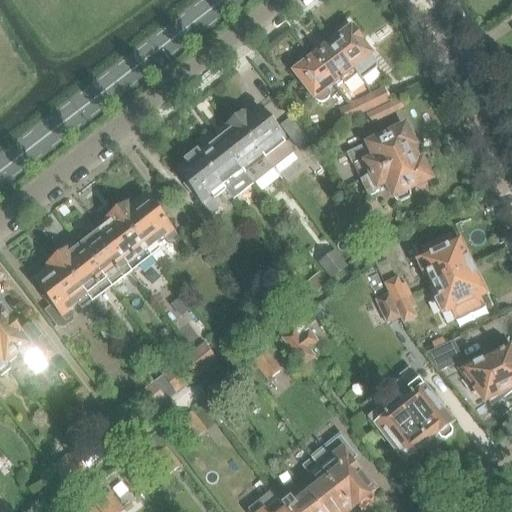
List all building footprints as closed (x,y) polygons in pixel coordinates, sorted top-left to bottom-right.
[(332,44),(357,77),(357,76),(353,70),(358,66),(361,69),(363,70),(365,70),(366,70),(369,70),(370,69),(372,67),(373,65),(373,63),(372,60),(369,57),(371,56),(362,43),(363,42),(354,30),(352,31),(351,29),(332,44)] [(344,87),(357,77),(332,44),(313,58),(334,85),(339,80),(344,87)] [(328,89),(334,85),(313,58),(294,73),(314,99),(317,103),(320,104),(323,104),(325,103),(327,102),(329,101),(329,98),(330,95),(328,89)] [(364,100),(370,112),(392,103),(385,88),(371,95),(372,96),(364,100)] [(372,96),(371,95),(349,105),(351,107),(357,104),(362,116),(370,112),(364,100),(372,96)] [(351,107),(349,105),(339,110),(345,124),(362,116),(357,104),(351,107)] [(369,127),(396,115),(390,104),(364,116),(369,127)] [(237,123),(264,158),(284,143),(259,110),(250,117),(248,114),(237,123)] [(297,149),(305,142),(289,121),(280,128),(297,149)] [(272,168),(264,158),(237,123),(226,131),(227,133),(218,140),(252,184),(272,168)] [(359,182),(361,181),(414,156),(410,147),(414,146),(403,123),(344,150),(348,160),(359,182)] [(248,187),(252,184),(218,140),(201,153),(200,151),(197,153),(224,189),(240,177),(248,187)] [(211,199),(224,189),(197,153),(185,162),(188,165),(179,172),(203,203),(212,215),(219,209),(211,199)] [(414,156),(361,181),(369,198),(389,189),(393,198),(399,204),(411,199),(410,191),(431,181),(422,163),(418,164),(414,156)] [(119,213),(152,257),(159,251),(155,246),(165,239),(168,244),(176,238),(145,198),(132,208),(129,205),(119,213)] [(132,272),(152,257),(119,213),(106,223),(107,224),(99,230),(132,272)] [(112,287),(132,272),(99,230),(92,236),(89,232),(77,242),(112,287)] [(435,285),(472,268),(460,241),(455,243),(451,235),(421,250),(425,259),(419,261),(419,260),(415,262),(422,277),(429,273),(435,285)] [(92,303),(112,287),(77,242),(76,242),(79,246),(72,252),(70,250),(59,259),(92,303)] [(332,280),(348,267),(335,251),(319,264),(332,280)] [(82,310),(92,303),(59,259),(46,269),(49,272),(35,282),(54,306),(46,313),(58,328),(64,329),(72,323),(73,317),(74,317),(70,312),(78,305),(82,310)] [(450,311),(454,319),(484,305),(480,296),(484,294),(472,268),(435,285),(441,298),(434,302),(441,316),(444,314),(444,313),(450,311)] [(314,294),(324,286),(316,277),(307,285),(314,294)] [(394,304),(411,296),(406,285),(402,287),(398,279),(385,285),(390,296),(394,304)] [(401,319),(394,304),(390,296),(376,302),(387,325),(401,319)] [(401,319),(404,325),(417,319),(413,310),(417,309),(411,296),(394,304),(401,319)] [(274,326),(278,323),(263,303),(259,306),(274,326)] [(33,323),(19,334),(1,310),(0,310),(0,356),(8,367),(20,357),(35,376),(48,366),(44,361),(56,353),(33,323)] [(267,325),(259,313),(250,319),(259,331),(267,325)] [(300,338),(292,329),(291,328),(280,337),(304,368),(316,358),(300,338)] [(424,356),(438,374),(463,362),(454,342),(424,356)] [(207,369),(218,362),(204,344),(194,352),(207,369)] [(503,353),(461,372),(476,388),(479,386),(485,401),(486,400),(490,409),(511,392),(511,350),(511,348),(503,352),(503,353)] [(195,378),(207,369),(194,352),(182,361),(195,378)] [(266,353),(253,364),(269,382),(282,372),(266,353)] [(11,370),(8,367),(0,356),(0,377),(1,378),(11,370)] [(187,386),(169,363),(168,362),(157,370),(163,378),(154,384),(167,402),(187,386)] [(425,389),(424,390),(409,371),(402,377),(411,389),(408,391),(414,398),(400,408),(434,451),(453,436),(453,431),(450,427),(453,425),(425,389)] [(222,385),(223,386),(231,396),(239,390),(230,379),(222,385)] [(150,415),(167,402),(154,384),(144,392),(151,400),(143,406),(150,415)] [(219,407),(210,396),(209,394),(201,401),(211,414),(219,407)] [(415,466),(434,451),(400,408),(387,419),(381,412),(371,420),(404,463),(407,461),(410,465),(415,466)] [(193,414),(179,424),(193,443),(207,432),(193,414)] [(97,431),(114,454),(126,444),(109,422),(97,431)] [(181,468),(166,448),(158,437),(147,445),(156,455),(152,458),(168,478),(181,468)] [(341,449),(342,448),(336,442),(328,448),(334,455),(330,457),(340,470),(328,479),(353,511),(357,508),(360,511),(375,500),(371,496),(375,492),(359,472),(360,472),(352,461),(351,462),(341,449)] [(52,469),(65,486),(86,470),(73,453),(52,469)] [(351,511),(353,511),(328,479),(312,459),(302,467),(308,475),(310,474),(319,486),(308,495),(320,511),(351,511)] [(57,498),(67,491),(56,476),(46,484),(57,498)] [(277,498),(283,506),(287,511),(320,511),(308,495),(295,479),(281,489),(284,493),(277,498)] [(123,511),(110,494),(97,504),(103,511),(123,511)] [(78,511),(96,511),(89,503),(78,511)]
